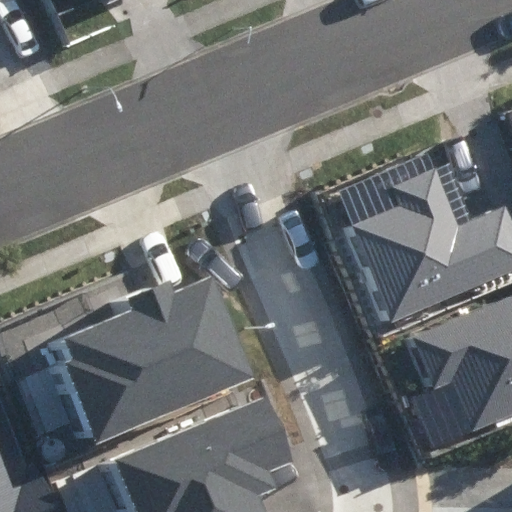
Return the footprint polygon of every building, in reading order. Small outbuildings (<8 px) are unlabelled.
[(387,194),(338,214),(379,310),(511,253),(511,226),(499,197),(452,217),(426,155),(379,175),(387,194)] [(51,351),(45,354),(76,432),(236,368),(193,262),(155,277),(151,267),(101,287),(107,301),(42,327),(51,351)] [(511,399),(511,281),(399,327),(421,380),(444,370),(464,419),(511,399)] [(270,447),(244,386),(92,449),(119,511),(249,511),(238,485),(256,477),(247,456),(270,447)] [(0,511),(58,511),(33,448),(23,452),(0,394),(0,511)]
